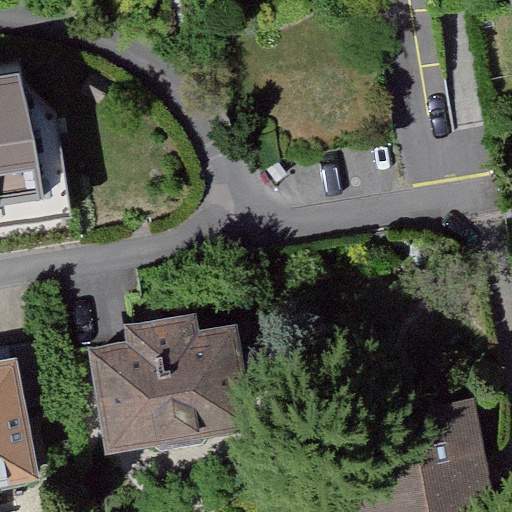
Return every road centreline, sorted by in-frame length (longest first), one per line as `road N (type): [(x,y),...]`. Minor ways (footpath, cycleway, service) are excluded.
road 1 (residential): [(258,232),(434,200),(397,0)]
road 2 (residential): [(0,20),(74,25),(124,41),(179,85),(258,232)]
road 3 (residential): [(258,232),(0,272)]
